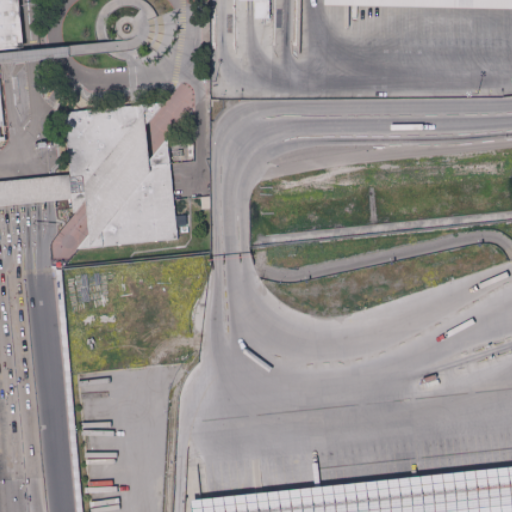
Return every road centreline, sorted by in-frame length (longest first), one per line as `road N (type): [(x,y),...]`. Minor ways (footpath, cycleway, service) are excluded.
road 1 (secondary): [(511,305),(371,368),(291,375),(244,359),(230,342),(225,248)]
road 2 (secondary): [(225,248),(232,185),(253,156),(316,142),(511,140)]
road 3 (trunk): [(61,511),(42,276)]
road 4 (residential): [(187,31),(176,64),(88,79),(52,44),(64,0)]
road 5 (trunk): [(17,362),(28,307),(27,204)]
road 6 (trunk): [(17,362),(18,205)]
road 7 (trunk): [(17,362),(7,206)]
road 8 (trunk): [(31,511),(17,362)]
